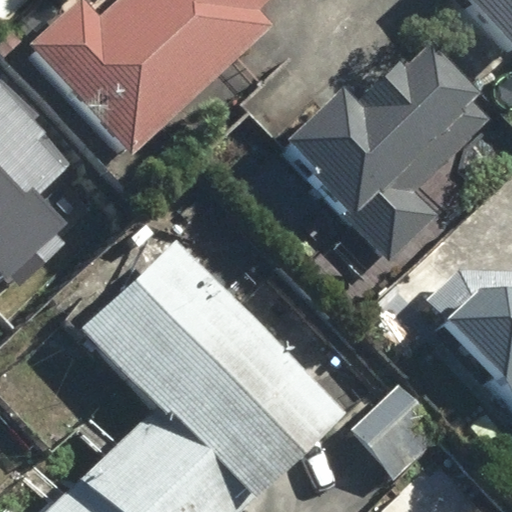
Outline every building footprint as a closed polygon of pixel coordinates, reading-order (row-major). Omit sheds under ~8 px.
[(5,0),(15,10),(24,0),(5,0)] [(86,0),(70,0),(24,41),(126,155),(303,0),(112,0),(98,13),(86,0)] [(511,0),(463,0),(511,57),(511,0)] [(333,90),(273,145),(384,266),(433,222),(410,197),(488,126),(470,105),(477,99),(428,45),(401,70),(390,59),(372,76),(399,107),(356,119),(333,90)] [(72,160),(2,83),(0,84),(0,271),(7,279),(67,224),(38,191),(72,160)] [(244,511),(340,418),(166,242),(119,290),(102,273),(57,318),(143,405),(34,511),(244,511)] [(511,272),(463,272),(422,309),(511,413),(511,272)]
